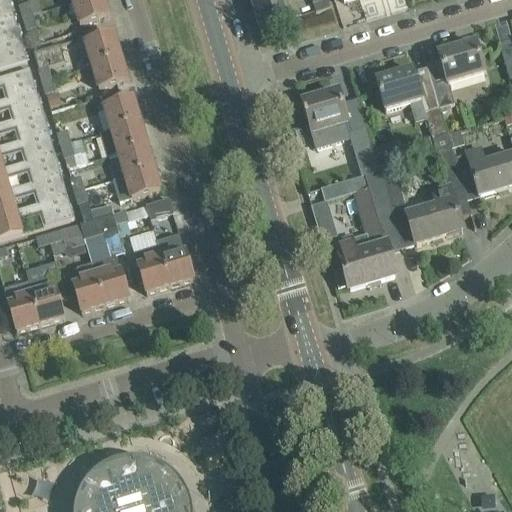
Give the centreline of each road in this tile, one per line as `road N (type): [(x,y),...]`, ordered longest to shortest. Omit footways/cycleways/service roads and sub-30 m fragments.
road 1 (residential): [(241,358),(133,0)]
road 2 (residential): [(229,85),(511,0)]
road 3 (tertiary): [(307,351),(229,85)]
road 4 (residential): [(19,420),(241,358)]
road 5 (residential): [(307,351),(435,310),(511,254)]
road 6 (tertiary): [(354,511),(307,351)]
road 7 (residential): [(289,511),(241,358)]
